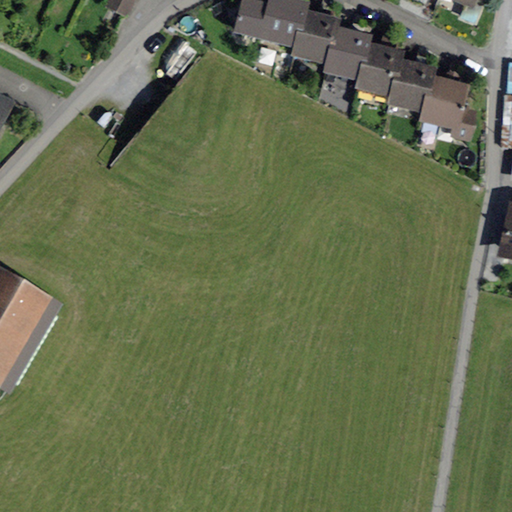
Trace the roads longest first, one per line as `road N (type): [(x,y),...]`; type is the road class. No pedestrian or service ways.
road 1 (residential): [(504,0),(490,185),(435,511)]
road 2 (residential): [(0,179),(146,28),(184,0)]
road 3 (unknown): [(353,0),(498,71)]
